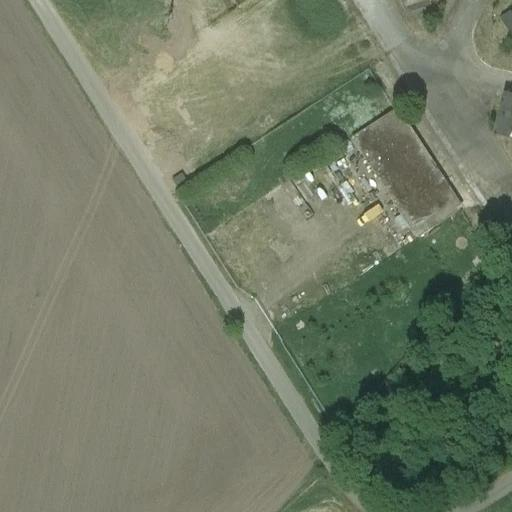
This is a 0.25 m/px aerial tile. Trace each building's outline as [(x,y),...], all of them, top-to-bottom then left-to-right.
[(425,6),(423,0),(398,0),(403,13),(425,6)] [(511,16),(496,27),(511,51),(511,16)] [(501,139),(511,141),(511,97),(508,97),(501,139)] [(458,211),(394,113),(394,112),(353,139),(353,140),(354,140),(417,238),(418,239),(459,212),(458,211)] [(365,273),(392,257),(377,232),(350,248),(365,273)]
